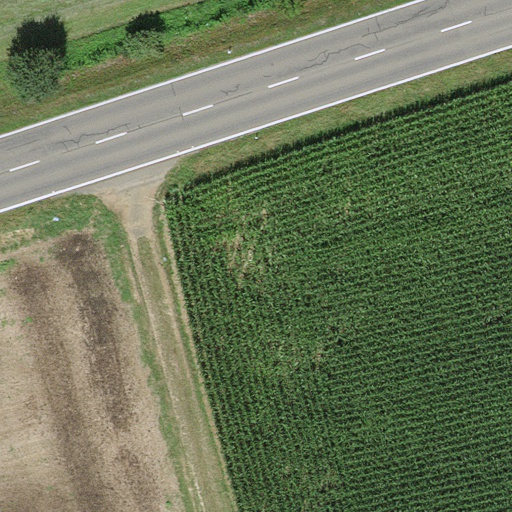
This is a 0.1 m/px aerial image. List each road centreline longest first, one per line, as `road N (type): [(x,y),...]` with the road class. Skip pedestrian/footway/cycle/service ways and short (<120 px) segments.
road 1 (primary): [(0,169),(511,6)]
road 2 (track): [(106,136),(204,511)]
